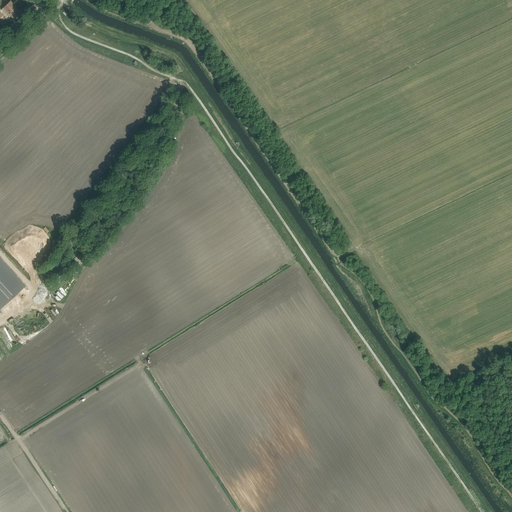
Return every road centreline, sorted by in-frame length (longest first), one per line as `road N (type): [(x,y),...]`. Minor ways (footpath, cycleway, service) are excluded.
road 1 (track): [(51,2),(184,62),(491,511)]
road 2 (track): [(338,257),(185,42),(88,0)]
